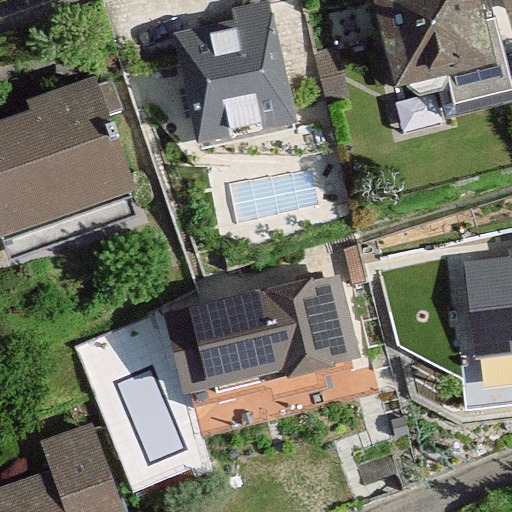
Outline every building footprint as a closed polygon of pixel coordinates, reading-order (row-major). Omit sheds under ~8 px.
[(199,41),(218,144),(321,125),(298,3),(218,18),(214,0),(171,0),(137,6),(146,51),(199,41)] [(511,18),(507,0),(392,0),(420,99),(511,73),(511,18)] [(0,223),(10,220),(17,241),(156,194),(115,75),(0,113),(0,223)] [(511,249),(472,260),(491,350),(511,347),(511,249)] [(360,271),(213,310),(236,394),(382,355),(360,271)] [(59,468),(0,491),(0,511),(140,511),(103,419),(48,441),(59,468)]
